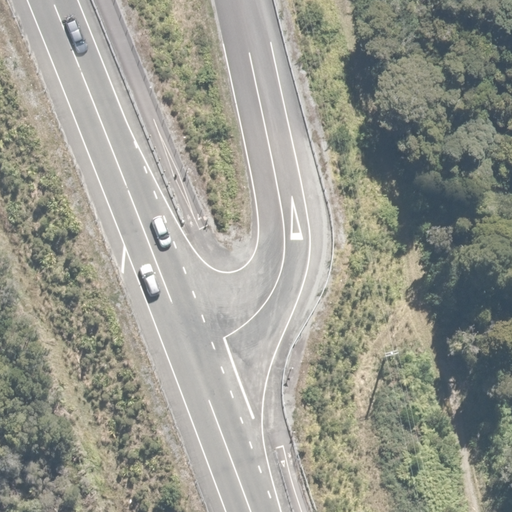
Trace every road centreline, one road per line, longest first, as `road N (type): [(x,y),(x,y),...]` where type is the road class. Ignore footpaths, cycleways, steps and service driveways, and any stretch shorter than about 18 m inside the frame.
road 1 (unclassified): [(205,343),(247,322),(281,272),(281,208),(242,0)]
road 2 (primary): [(56,0),(205,343)]
road 3 (primary): [(271,511),(205,343)]
